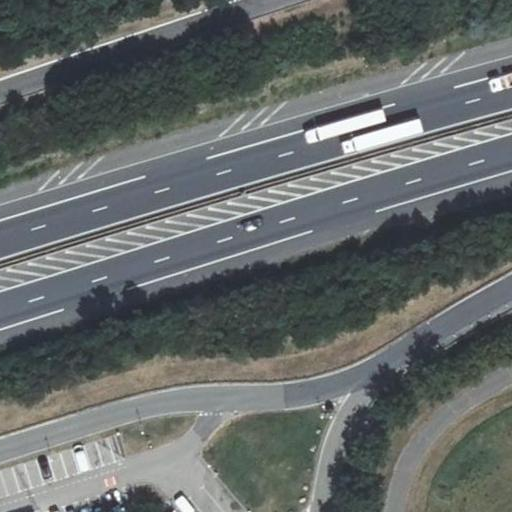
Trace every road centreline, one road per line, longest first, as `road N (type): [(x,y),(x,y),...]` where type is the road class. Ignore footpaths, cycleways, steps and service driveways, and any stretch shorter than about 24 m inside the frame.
road 1 (motorway): [(0,311),(511,153)]
road 2 (motorway): [(511,90),(0,238)]
